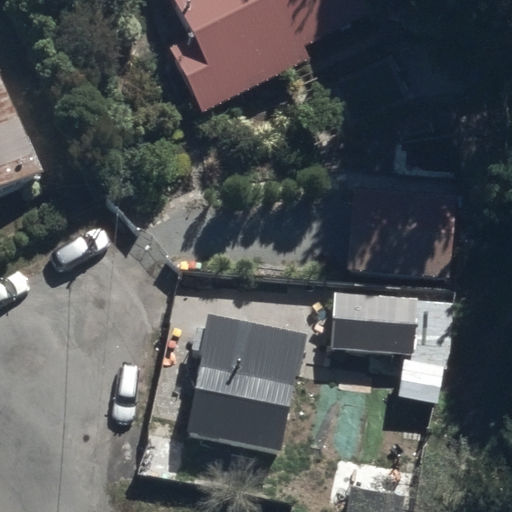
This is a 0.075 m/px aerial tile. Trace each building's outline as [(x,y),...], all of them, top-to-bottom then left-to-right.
[(354,0),(165,0),(186,40),(160,53),(195,121),(305,65),(298,53),(364,19),(354,0)] [(0,195),(42,177),(0,81),(0,195)] [(451,197),(346,190),(341,275),(445,282),(451,197)] [(326,296),(321,347),(409,354),(413,304),(326,296)] [(203,314),(175,432),(274,456),(302,338),(203,314)] [(198,495),(194,511),(286,511),(287,510),(198,495)]
